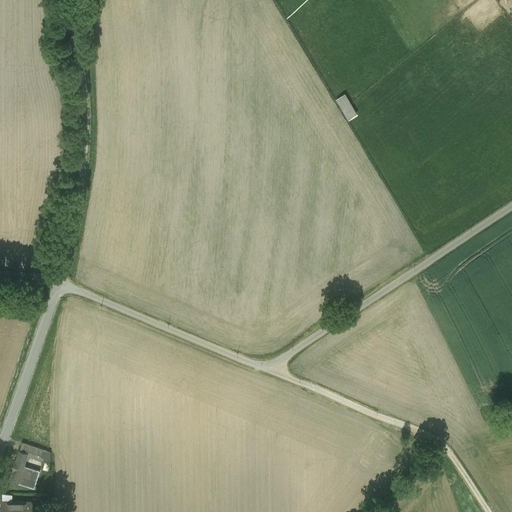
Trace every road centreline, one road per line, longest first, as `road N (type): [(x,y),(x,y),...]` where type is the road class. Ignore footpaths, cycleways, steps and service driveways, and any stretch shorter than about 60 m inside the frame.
road 1 (residential): [(511,205),(270,369),(59,284)]
road 2 (unclassified): [(59,284),(82,169),(84,103),(70,0)]
road 3 (unclassified): [(0,452),(59,284)]
